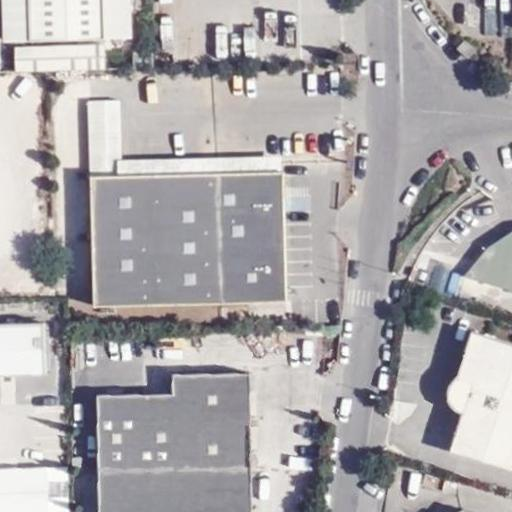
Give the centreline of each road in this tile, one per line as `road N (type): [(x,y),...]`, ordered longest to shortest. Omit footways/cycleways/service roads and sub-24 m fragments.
road 1 (unclassified): [(386,76),(380,257),(347,511)]
road 2 (unclassified): [(511,114),(386,76)]
